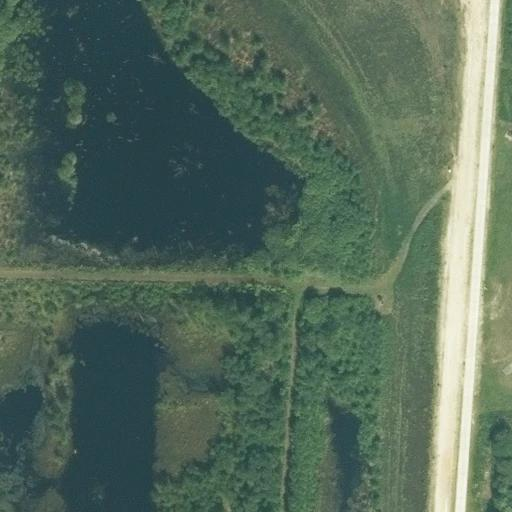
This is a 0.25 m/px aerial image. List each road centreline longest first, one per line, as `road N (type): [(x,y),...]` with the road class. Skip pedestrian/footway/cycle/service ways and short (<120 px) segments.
road 1 (track): [(442,511),(468,173)]
road 2 (track): [(468,173),(478,20)]
